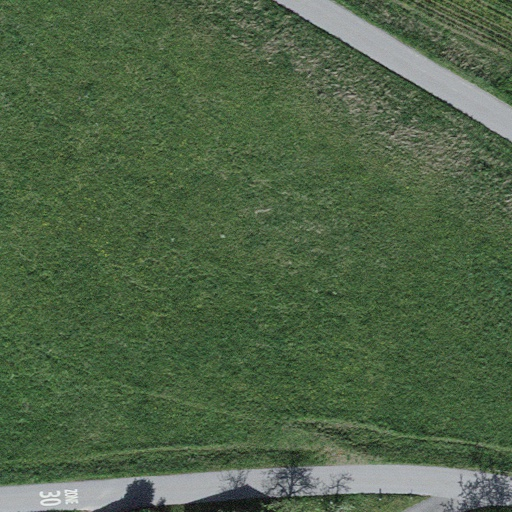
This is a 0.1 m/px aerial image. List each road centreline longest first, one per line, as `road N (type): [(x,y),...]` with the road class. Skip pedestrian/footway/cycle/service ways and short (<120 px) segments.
road 1 (unclassified): [(0,501),(436,478),(511,492)]
road 2 (unclassified): [(511,129),(290,0)]
